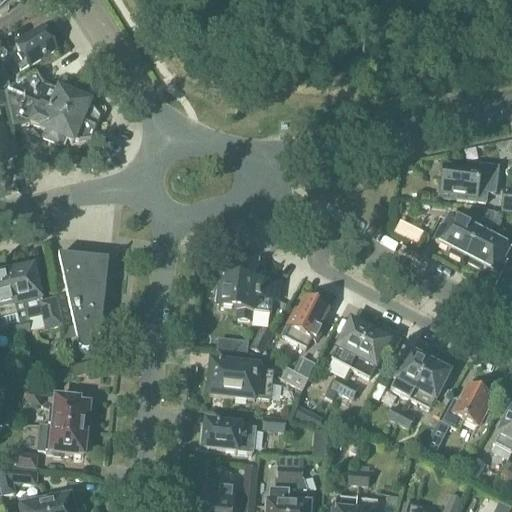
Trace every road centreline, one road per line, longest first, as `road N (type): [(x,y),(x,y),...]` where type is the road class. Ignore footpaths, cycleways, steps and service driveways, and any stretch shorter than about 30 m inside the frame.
road 1 (residential): [(511,324),(244,189)]
road 2 (unclassified): [(138,511),(172,217)]
road 3 (unclassified): [(243,167),(511,108)]
road 4 (residential): [(171,149),(78,0)]
road 5 (residential): [(148,187),(0,212)]
